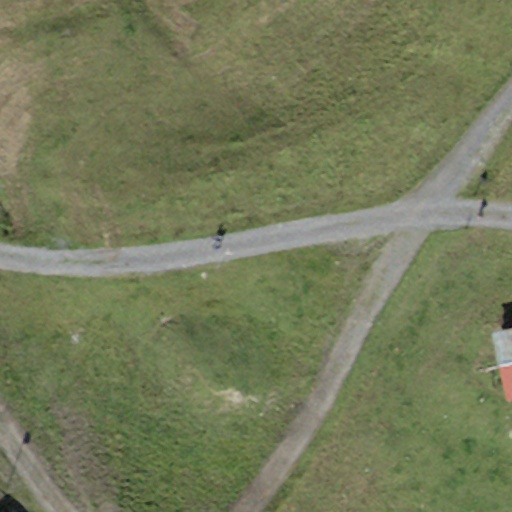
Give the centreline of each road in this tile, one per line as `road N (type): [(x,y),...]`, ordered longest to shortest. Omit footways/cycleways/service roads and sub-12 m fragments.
road 1 (track): [(422,214),(315,411),(246,511)]
road 2 (track): [(422,214),(511,86)]
